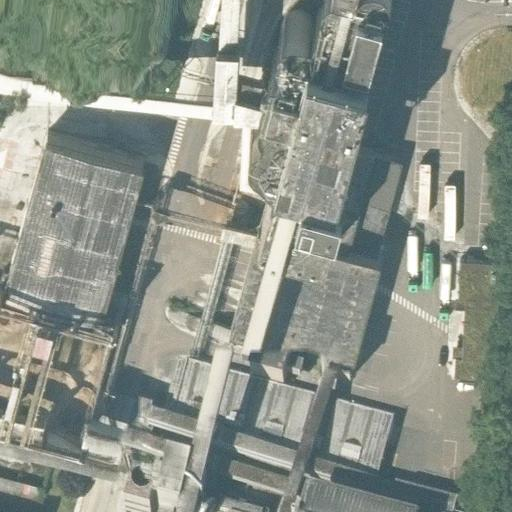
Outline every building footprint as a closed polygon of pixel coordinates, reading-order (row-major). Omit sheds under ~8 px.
[(394,156),(348,143),(387,0),(322,0),(321,6),(319,9),(316,16),(301,12),(298,11),(294,12),(289,14),(284,19),(282,23),(281,27),(281,30),(282,34),(285,40),(283,45),(275,52),(273,56),(271,62),(272,65),(273,69),(274,72),(272,83),(269,84),(267,87),(265,89),(263,94),(262,98),(263,101),(266,108),(263,116),(257,121),(255,124),(254,128),(253,131),(253,134),(254,139),(257,144),(251,165),(276,172),(262,222),(260,222),(247,266),(231,324),(256,331),(252,345),(260,347),(257,358),(249,356),(246,368),(253,370),(250,383),(284,391),(286,379),(300,382),(303,371),(290,368),(293,356),(324,364),(321,374),(350,382),(356,359),(352,357),(381,254),(377,253),(396,185),(394,156)] [(3,291),(102,317),(145,159),(136,156),(137,150),(129,148),(127,154),(47,132),(3,291)] [(454,376),(499,378),(505,262),(460,260),(458,297),(465,298),(462,357),(455,356),(454,376)] [(155,455),(364,511),(369,511),(394,424),(179,365),(155,455)] [(0,473),(0,501),(24,508),(31,483),(0,473)] [(46,511),(68,511),(73,491),(52,487),(46,511)] [(190,511),(195,494),(172,488),(170,496),(135,488),(128,511),(190,511)]
